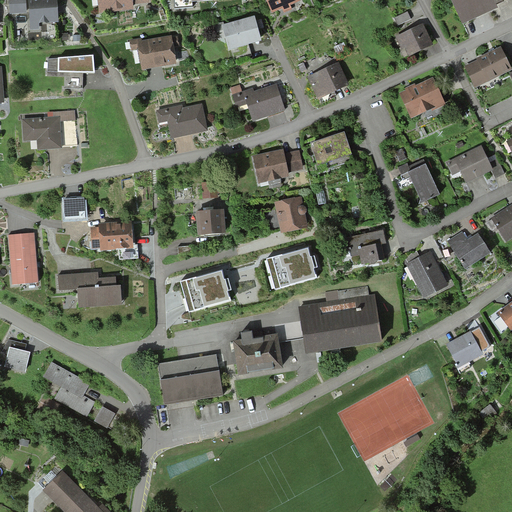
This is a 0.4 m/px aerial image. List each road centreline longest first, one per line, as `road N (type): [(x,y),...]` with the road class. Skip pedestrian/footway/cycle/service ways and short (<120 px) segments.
road 1 (residential): [(148,438),(183,437),(280,411),(439,329),(511,278)]
road 2 (residential): [(144,165),(276,134),(449,55)]
road 3 (residential): [(154,221),(159,341),(97,362)]
road 4 (residential): [(0,193),(144,165)]
